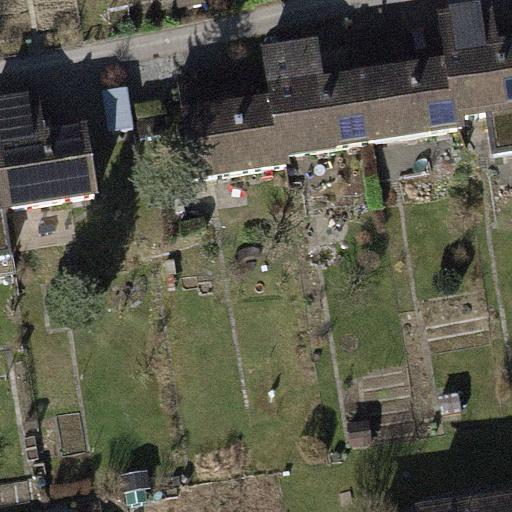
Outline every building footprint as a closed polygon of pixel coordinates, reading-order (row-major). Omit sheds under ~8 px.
[(437,10),(446,67),(455,126),(511,116),(511,49),(495,52),(487,2),(437,10)] [(348,44),(354,81),(365,152),(457,137),(455,126),(446,67),(406,74),(400,36),(348,44)] [(260,56),(267,102),(277,166),(365,152),(354,81),(316,87),(310,48),(260,56)] [(220,71),(174,78),(191,190),(279,176),(277,166),(267,102),(225,109),(220,71)] [(126,92),(101,95),(107,140),(133,136),(126,92)] [(0,108),(0,178),(6,216),(97,202),(87,135),(45,142),(39,102),(0,108)] [(458,398),(437,402),(440,419),(461,415),(458,398)] [(364,423),(345,427),(348,445),(367,442),(364,423)] [(511,511),(511,494),(413,511),(511,511)]
